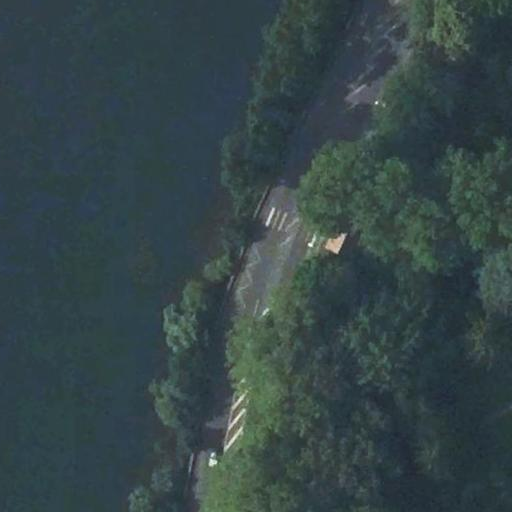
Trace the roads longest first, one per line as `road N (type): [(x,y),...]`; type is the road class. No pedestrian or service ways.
road 1 (primary): [(278,284),(408,0)]
road 2 (primary): [(386,0),(261,280)]
road 3 (primary): [(261,280),(199,511)]
road 4 (primary): [(222,511),(278,284)]
